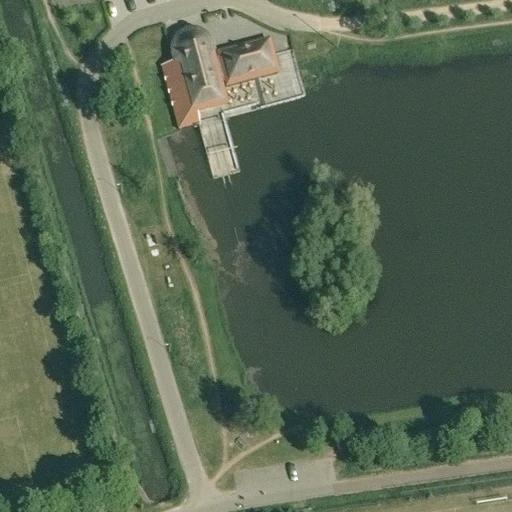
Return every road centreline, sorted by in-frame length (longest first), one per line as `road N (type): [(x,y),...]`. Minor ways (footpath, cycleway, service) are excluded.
road 1 (unclassified): [(209,506),(102,176),(84,103),(87,70)]
road 2 (unclassified): [(511,462),(209,506)]
road 3 (unclassified): [(308,22),(215,0),(123,26),(87,70)]
road 4 (track): [(511,3),(308,22)]
